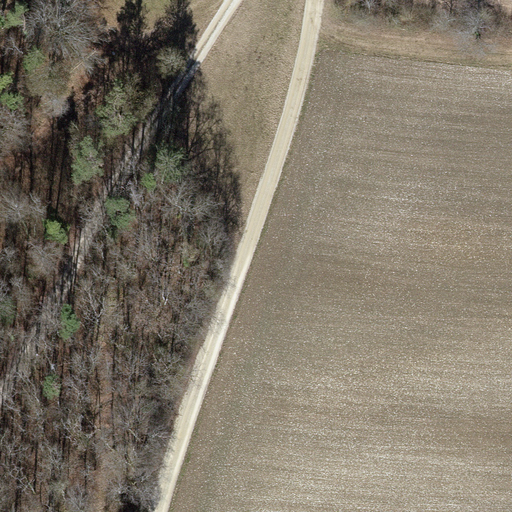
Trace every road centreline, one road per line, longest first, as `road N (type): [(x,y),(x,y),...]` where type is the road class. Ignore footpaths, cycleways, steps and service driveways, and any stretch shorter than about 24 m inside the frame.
road 1 (track): [(160,511),(289,132),(318,0)]
road 2 (track): [(0,393),(36,339),(98,203),(237,0)]
road 3 (track): [(220,0),(124,55),(0,170)]
